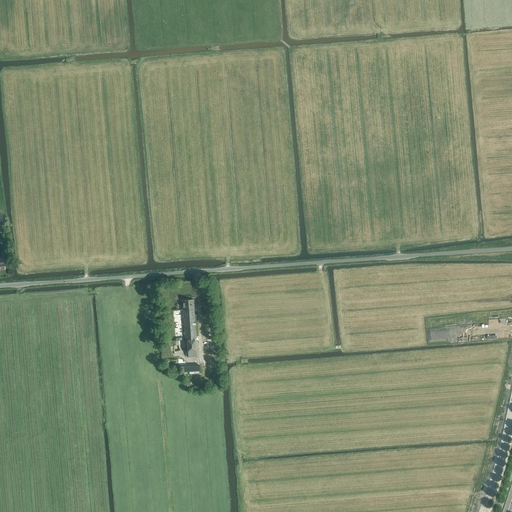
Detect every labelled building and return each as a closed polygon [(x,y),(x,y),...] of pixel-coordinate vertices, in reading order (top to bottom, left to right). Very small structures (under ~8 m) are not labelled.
[(182,300),(183,311),(194,310),(194,309),(195,309),(194,299),(182,300)] [(194,310),(183,311),(185,340),(186,340),(188,358),(196,357),(195,340),(197,339),(194,310)] [(179,311),(174,312),(176,345),(182,344),(184,344),(181,314),(180,314),(179,311)] [(217,338),(216,326),(213,327),(206,327),(206,340),(203,341),(204,345),(208,345),(213,345),(219,345),(218,338),(217,338)] [(150,367),(150,364),(149,363),(148,362),(147,361),(146,360),(145,359),(143,359),(142,359),(140,360),(139,360),(138,361),(137,362),(136,364),(135,365),(135,366),(135,368),(136,370),(137,371),(137,372),(139,373),(140,373),(141,374),(143,374),(144,374),(145,374),(147,373),(148,372),(149,371),(150,370),(150,368),(150,367)] [(187,363),(179,364),(180,373),(188,372),(200,372),(200,364),(187,365),(187,363)]
